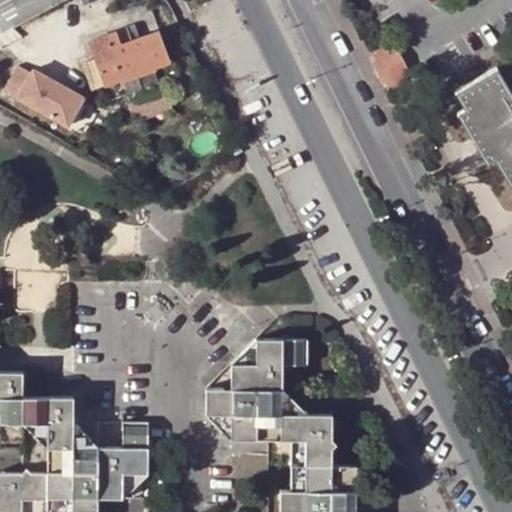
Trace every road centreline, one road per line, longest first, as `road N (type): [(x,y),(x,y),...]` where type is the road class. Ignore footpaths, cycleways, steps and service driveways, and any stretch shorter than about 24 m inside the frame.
road 1 (secondary): [(251,0),(506,511)]
road 2 (secondary): [(511,421),(306,0)]
road 3 (residential): [(176,511),(175,350),(137,329),(106,329),(105,375)]
